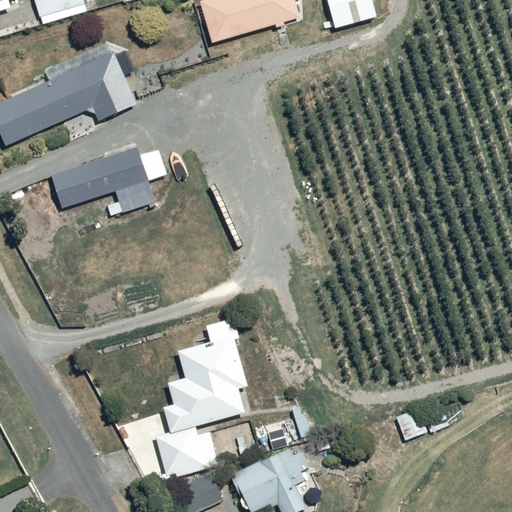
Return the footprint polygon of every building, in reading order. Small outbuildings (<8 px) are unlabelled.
[(13,0),(0,0),(0,12),(12,9),(10,1),(13,0)] [(89,10),(85,0),(36,0),(43,23),(89,10)] [(302,18),(297,0),(203,0),(201,1),(214,44),(302,18)] [(379,16),(374,0),(329,0),(337,27),(379,16)] [(138,104),(115,52),(0,102),(0,129),(7,145),(93,107),(99,121),(138,104)] [(140,163),(138,155),(52,182),(62,215),(118,199),(121,209),(108,213),(112,224),(156,211),(149,188),(167,182),(159,157),(140,163)] [(241,387),(250,385),(239,338),(242,337),(237,318),(208,325),(212,341),(179,349),(186,378),(169,382),(170,386),(175,404),(165,406),(166,411),(171,431),(157,435),(166,474),(176,471),(177,475),(221,464),(212,429),(199,433),(197,425),(248,413),(241,387)] [(453,423),(445,399),(397,415),(406,440),(453,423)] [(305,400),(289,407),(293,415),(263,427),(272,450),(318,432),(305,400)] [(398,447),(389,420),(345,435),(354,462),(398,447)] [(324,459),(314,437),(237,472),(254,511),(255,511),(278,502),(283,511),(299,511),(309,508),(297,481),(306,477),(302,469),(324,459)] [(197,511),(220,502),(206,471),(159,493),(167,511),(197,511)]
